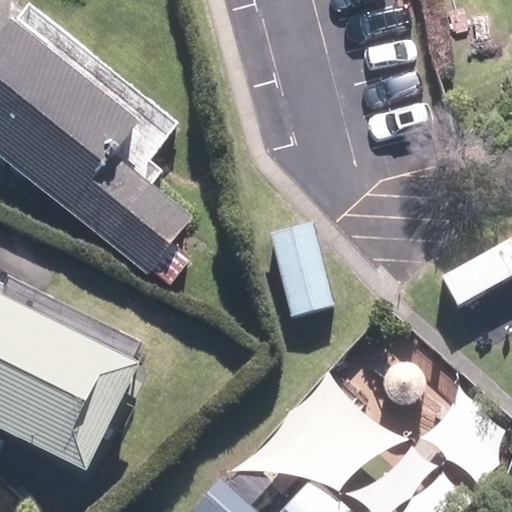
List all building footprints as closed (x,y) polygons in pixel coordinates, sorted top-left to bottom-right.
[(25,11),(0,41),(0,142),(157,269),(204,212),(124,148),(152,113),(25,11)] [(269,232),(291,316),(334,305),(313,221),(269,232)] [(0,272),(0,409),(103,461),(158,352),(0,272)] [(297,511),(290,505),(283,511),(269,511),(226,473),(198,505),(206,511),(297,511)] [(0,511),(8,511),(0,502),(0,511)]
